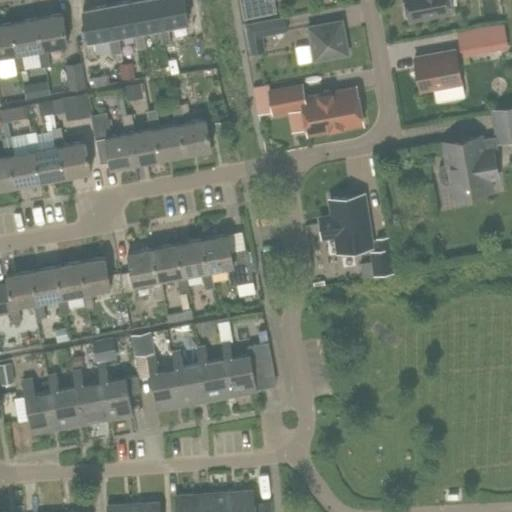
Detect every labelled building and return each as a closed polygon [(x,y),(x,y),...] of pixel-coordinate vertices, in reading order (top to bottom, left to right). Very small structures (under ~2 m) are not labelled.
[(118,34),(133,31),(138,30),(132,0),(108,5),(113,35),(108,36),(112,54),(121,52),(118,34)] [(132,0),(138,30),(133,31),(136,49),(146,47),(142,29),(158,27),(163,26),(158,0),(132,0)] [(184,0),(158,0),(163,26),(158,27),(161,44),(171,42),(168,25),(188,21),(184,0)] [(240,0),(244,18),(277,12),(274,0),(240,0)] [(405,0),(409,23),(453,16),(450,0),(405,0)] [(108,5),(83,9),(88,38),(83,39),(87,58),(88,58),(92,57),(96,56),(96,54),(93,39),(108,36),(113,35),(108,5)] [(42,48),(37,49),(40,66),(45,66),(50,65),(47,47),(68,43),(62,13),(36,18),(42,48)] [(245,23),(250,53),(265,51),(262,35),(288,30),(285,15),(245,23)] [(36,18),(12,22),(17,53),(13,53),(16,71),(20,70),(25,69),(22,52),(37,49),(42,48),(36,18)] [(349,53),(342,19),(308,25),(315,59),(349,53)] [(12,22),(0,24),(0,74),(16,71),(13,53),(17,53),(12,22)] [(504,24),(483,28),(465,31),(467,39),(468,45),(468,47),(471,47),(486,44),(487,50),(508,46),(504,24)] [(415,57),(420,88),(433,86),(436,100),(464,95),(456,49),(415,57)] [(119,63),(122,78),(135,75),(132,60),(119,63)] [(65,65),(69,90),(74,89),(86,87),(86,83),(82,62),(73,64),(65,65)] [(39,95),(50,93),(47,79),(37,82),(39,95)] [(127,101),(144,97),(141,82),(124,86),(127,101)] [(259,113),(274,111),(273,110),(273,106),(270,91),(271,90),(270,82),(253,85),(259,113)] [(305,108),(309,129),(309,131),(315,130),(315,131),(317,132),(327,130),(328,127),(342,125),(343,125),(345,127),(354,125),(355,123),(356,122),(362,121),(355,88),(313,96),(304,98),(301,85),(300,85),(298,86),(290,87),(278,89),(270,91),(273,108),(273,110),(274,111),(277,110),(281,109),(286,108),(287,108),(303,105),(304,105),(305,108)] [(67,120),(91,115),(86,92),(62,97),(67,120)] [(52,98),(39,101),(41,114),(54,112),(52,98)] [(25,103),(11,106),(14,119),(27,116),(25,103)] [(180,122),(186,152),(211,147),(206,117),(184,121),(181,104),(172,105),(175,123),(180,122)] [(511,104),(496,107),(502,142),(511,140),(511,104)] [(180,122),(175,123),(159,126),(156,108),(151,109),(147,110),(150,128),(155,127),(161,157),(186,152),(180,122)] [(130,132),(125,133),(110,136),(105,112),(91,115),(96,139),(105,137),(111,167),(136,162),(130,132)] [(155,127),(150,128),(134,131),(131,113),(122,115),(125,133),(130,132),(136,162),(161,157),(155,127)] [(56,127),(51,128),(55,146),(60,145),(65,175),(91,170),(85,140),(64,144),(61,126),(56,127)] [(31,132),(26,133),(26,134),(30,150),(34,149),(40,180),(65,175),(60,145),(55,146),(39,149),(36,131),(31,132)] [(11,135),(2,137),(5,155),(10,154),(16,184),(40,180),(34,149),(30,150),(26,134),(11,137),(11,135)] [(451,182),(454,196),(491,189),(489,177),(498,176),(494,154),(499,154),(496,135),(482,137),(481,135),(444,142),(448,163),(443,163),(440,166),(439,170),(440,178),(443,182),(447,183),(451,182)] [(10,154),(5,155),(0,155),(0,187),(16,184),(10,154)] [(372,245),(364,193),(330,198),(334,219),(320,221),(323,236),(336,234),(339,251),(372,245)] [(388,228),(376,230),(378,242),(372,245),(376,275),(396,271),(388,228)] [(228,234),(203,238),(209,269),(211,268),(226,266),(229,284),(235,282),(252,279),(247,248),(231,251),(228,234)] [(184,273),(186,273),(201,270),(204,289),(214,287),(211,268),(209,269),(203,238),(178,243),(184,273)] [(189,291),(186,273),(184,273),(178,243),(154,247),(159,278),(161,278),(176,275),(180,293),(189,291)] [(164,296),(161,278),(159,278),(154,247),(127,252),(131,270),(119,272),(123,292),(135,290),(134,283),(152,279),(155,298),(164,296)] [(85,309),(90,308),(94,307),(91,291),(111,287),(105,256),(81,261),(87,291),(82,292),(85,309)] [(81,261),(57,266),(62,296),(58,297),(61,313),(70,311),(67,295),(82,292),(87,291),(81,261)] [(38,301),(33,302),(36,317),(38,317),(45,316),(42,300),(58,297),(62,296),(57,266),(32,270),(38,301)] [(38,301),(32,270),(6,275),(7,283),(0,284),(0,312),(10,311),(12,322),(21,320),(18,304),(33,302),(38,301)] [(255,291),(252,279),(235,282),(237,294),(255,291)] [(169,321),(193,317),(192,309),(167,313),(169,321)] [(154,352),(150,330),(131,334),(135,356),(154,352)] [(117,358),(113,336),(93,340),(97,362),(117,358)] [(224,358),(231,395),(257,390),(250,353),(233,356),(230,339),(221,341),(224,358)] [(196,345),(199,362),(206,399),(231,395),(224,358),(208,361),(205,343),(196,345)] [(171,350),(174,367),(175,367),(182,404),(206,399),(199,362),(183,365),(180,348),(171,350)] [(156,408),(182,404),(175,367),(174,367),(159,370),(155,353),(146,354),(156,408)] [(14,381),(10,361),(0,362),(0,380),(1,384),(14,381)] [(100,381),(108,418),(133,413),(129,393),(140,391),(137,374),(109,379),(106,362),(97,364),(100,381)] [(100,381),(84,384),(81,367),(72,368),(75,385),(76,385),(83,423),(108,418),(100,381)] [(50,390),(58,427),(83,423),(76,385),(75,385),(60,388),(56,371),(47,373),(50,390)] [(33,432),(58,427),(50,390),(35,393),(32,376),(22,378),(33,432)] [(227,491),(228,511),(254,511),(253,489),(227,491)] [(202,511),(228,511),(227,491),(201,492),(202,511)] [(202,511),(201,492),(175,494),(176,511),(202,511)] [(256,500),(257,511),(271,511),(271,499),(256,500)] [(133,503),(133,511),(160,511),(159,501),(133,503)] [(133,511),(133,503),(107,505),(107,511),(133,511)]
